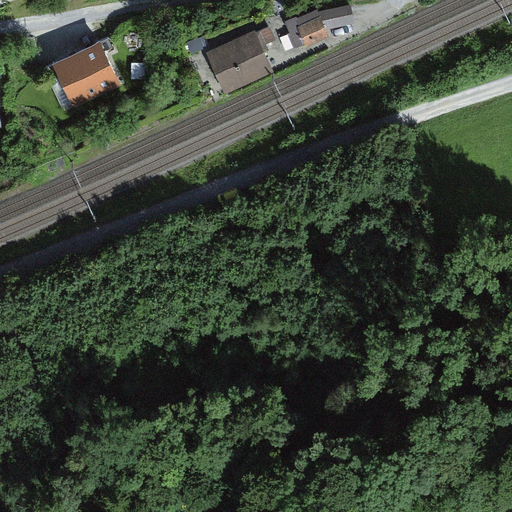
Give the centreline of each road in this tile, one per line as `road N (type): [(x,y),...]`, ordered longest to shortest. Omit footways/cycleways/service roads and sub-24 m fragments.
road 1 (track): [(511,84),(0,276)]
road 2 (residential): [(197,0),(0,23)]
